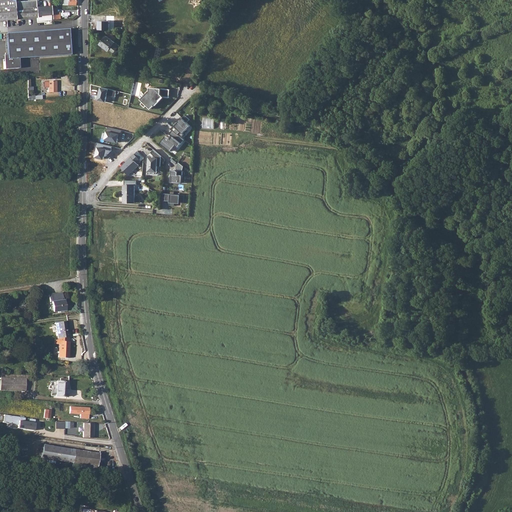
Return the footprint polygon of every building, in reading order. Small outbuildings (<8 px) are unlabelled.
[(50,6),(46,7),(41,7),(41,4),(36,5),(35,1),(18,2),(18,0),(0,0),(0,20),(24,19),(37,18),(37,21),(51,20),(51,16),(50,6)] [(69,29),(6,33),(7,55),(7,59),(3,59),(4,69),(19,68),(18,58),(70,55),(69,29)] [(105,36),(98,45),(107,51),(108,49),(113,53),(118,46),(105,36)] [(102,87),(99,100),(107,102),(109,96),(116,97),(117,91),(102,87)] [(151,91),(143,100),(148,106),(153,110),(166,98),(170,98),(170,90),(152,89),(151,91)] [(203,128),(214,129),(215,117),(204,116),(203,128)] [(174,131),(182,137),(185,134),(184,134),(191,126),(183,118),(180,121),(172,129),(174,131)] [(122,131),(108,128),(106,140),(119,144),(122,131)] [(167,137),(162,144),(172,151),(177,145),(180,147),(185,140),(182,137),(174,131),(171,134),(174,137),(172,140),(167,137)] [(114,147),(98,143),(97,147),(98,148),(96,158),(105,161),(106,157),(112,151),(114,147)] [(150,157),(149,171),(158,172),(159,166),(161,166),(162,156),(155,150),(152,153),(156,157),(150,157)] [(130,175),(141,165),(138,162),(141,159),(136,154),(122,167),(130,175)] [(184,170),(173,170),(172,182),(183,183),(184,170)] [(134,185),(123,185),(123,203),(134,203),(134,198),(134,185)] [(172,202),(171,204),(181,204),(181,203),(185,203),(186,195),(165,194),(164,202),(172,202)] [(65,310),(63,300),(62,293),(48,295),(49,302),(52,301),(53,312),(58,311),(58,312),(64,312),(64,310),(65,310)] [(55,323),(57,338),(69,337),(70,336),(67,321),(55,323)] [(57,338),(54,339),(53,344),(58,344),(58,346),(58,357),(68,357),(69,337),(57,338)] [(1,378),(0,390),(25,391),(25,378),(1,377),(1,378)] [(57,381),(56,396),(66,397),(67,390),(68,390),(68,382),(60,381),(57,381)] [(70,407),(70,413),(80,414),(80,418),(86,418),(86,415),(88,415),(88,408),(70,407)] [(16,417),(14,431),(30,433),(30,430),(31,430),(33,419),(16,417)] [(83,423),(83,437),(93,437),(93,424),(83,423)] [(72,462),(71,468),(96,472),(97,467),(99,453),(74,449),(43,445),(41,457),(72,462)]
